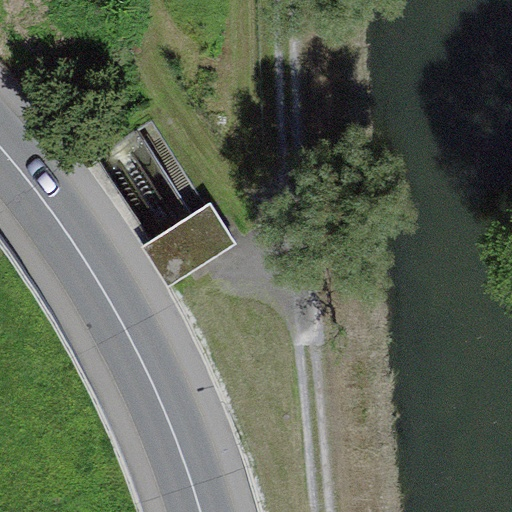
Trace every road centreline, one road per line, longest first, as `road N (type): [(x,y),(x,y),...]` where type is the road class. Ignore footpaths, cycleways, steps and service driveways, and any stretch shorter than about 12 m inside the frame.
road 1 (track): [(321,511),(304,287),(301,0)]
road 2 (tertiary): [(0,146),(77,245),(180,434),(203,511)]
